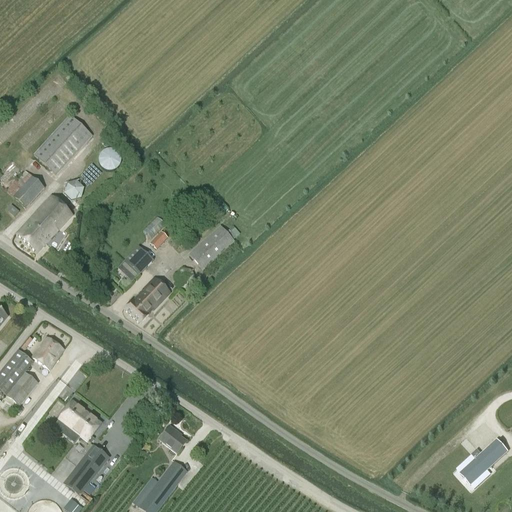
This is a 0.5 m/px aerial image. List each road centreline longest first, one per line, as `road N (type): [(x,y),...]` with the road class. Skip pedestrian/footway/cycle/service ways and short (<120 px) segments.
road 1 (unclassified): [(418,511),(335,468),(0,243)]
road 2 (unclassified): [(350,511),(0,286)]
